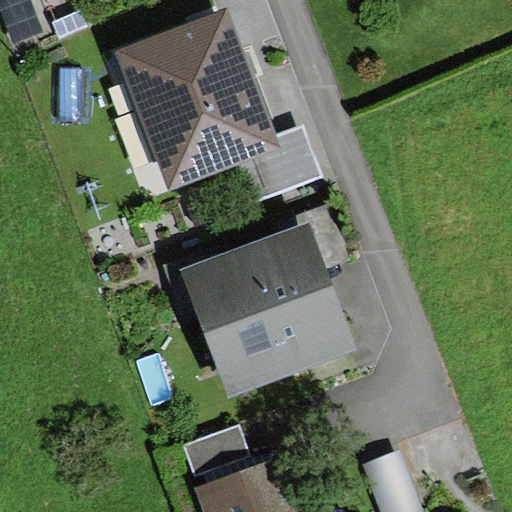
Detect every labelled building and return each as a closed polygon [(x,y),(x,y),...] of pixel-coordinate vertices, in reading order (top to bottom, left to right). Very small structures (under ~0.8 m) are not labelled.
[(267,143),(221,22),(128,57),(174,179),(267,143)] [(343,257),(325,210),(278,227),(285,246),(222,269),(215,251),(169,268),(176,287),(203,276),(242,378),(340,341),(313,268),(343,257)] [(250,456),(238,424),(181,445),(193,478),(250,456)] [(380,511),(422,511),(399,451),(362,464),(380,511)] [(215,511),(290,511),(274,468),(208,493),(215,511)]
